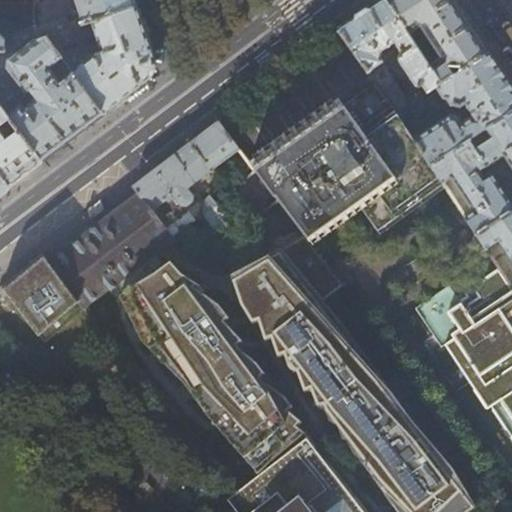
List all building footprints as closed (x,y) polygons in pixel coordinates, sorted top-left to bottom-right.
[(0,0),(0,49),(3,49),(11,47),(8,42),(3,43),(2,39),(0,36),(0,0)] [(133,0),(33,0),(33,2),(39,2),(39,0),(74,0),(82,24),(136,6),(133,0)] [(437,86),(442,82),(431,66),(408,32),(386,0),(384,0),(366,12),(339,30),(376,83),(398,113),(411,102),(385,64),(385,62),(390,59),(385,51),(397,41),(404,50),(404,53),(400,57),(401,62),(417,83),(424,85),(428,91),(437,86)] [(442,82),(488,52),(465,16),(454,0),(386,0),(408,32),(414,28),(420,35),(418,37),(424,45),(431,41),(438,52),(433,56),(436,60),(431,66),(442,82)] [(131,92),(146,80),(153,57),(146,35),(136,6),(82,24),(70,28),(45,38),(61,59),(71,73),(103,112),(131,92)] [(70,28),(65,17),(33,28),(34,38),(36,40),(45,38),(70,28)] [(34,38),(33,28),(9,35),(13,46),(34,38)] [(14,111),(0,89),(0,87),(0,105),(10,119),(19,131),(41,160),(72,136),(103,112),(71,73),(62,79),(58,74),(55,76),(49,68),(61,59),(45,38),(36,40),(11,59),(9,69),(1,73),(14,91),(22,86),(28,94),(32,92),(38,99),(26,109),(22,105),(14,111)] [(460,117),(452,115),(416,139),(432,164),(469,140),(486,128),(511,110),(511,88),(505,78),(488,52),(442,82),(437,86),(444,97),(449,98),(452,104),(462,107),(468,103),(478,117),(472,117),(464,123),(460,117)] [(404,122),(398,113),(376,83),(343,105),(338,98),(249,160),(308,239),(359,203),(378,229),(443,182),(432,164),(416,139),(404,122)] [(425,107),(420,98),(411,102),(398,113),(404,122),(425,107)] [(0,105),(0,191),(10,184),(41,160),(19,131),(7,140),(0,131),(0,126),(10,119),(0,105)] [(477,232),(511,209),(511,206),(490,173),(487,174),(483,176),(479,170),(503,154),(511,168),(511,110),(486,128),(491,138),(476,148),(469,140),(432,164),(443,182),(451,177),(474,211),(466,216),(477,232)] [(239,147),(218,121),(184,148),(133,186),(139,194),(173,238),(177,234),(176,233),(175,233),(201,213),(216,233),(231,221),(210,197),(203,202),(202,209),(186,188),(239,147)] [(161,247),(173,238),(139,194),(121,207),(102,222),(136,266),(161,247)] [(511,209),(477,232),(487,248),(498,240),(511,260),(511,209)] [(117,282),(136,266),(102,222),(96,226),(75,242),(51,260),(50,262),(79,302),(84,308),(117,282)] [(317,304),(342,285),(303,234),(233,276),(244,298),(283,349),(287,363),(290,367),(296,367),(303,387),(310,385),(317,402),(323,401),(325,407),(404,511),(469,511),(473,509),(317,304)] [(161,247),(117,282),(135,322),(258,466),(303,430),(294,422),(299,417),(286,407),(290,402),(284,393),(262,377),(258,373),(263,368),(256,360),(241,347),(236,341),(240,336),(223,317),(227,312),(219,301),(203,290),(193,286),(197,280),(181,270),(161,247)] [(50,262),(43,252),(9,280),(2,286),(39,334),(79,302),(50,262)] [(511,286),(500,268),(465,292),(469,298),(461,304),(449,286),(416,308),(441,347),(442,348),(446,346),(487,409),(491,407),(511,438),(511,286)] [(363,511),(302,433),(226,497),(233,506),(236,504),(242,511),(363,511)]
